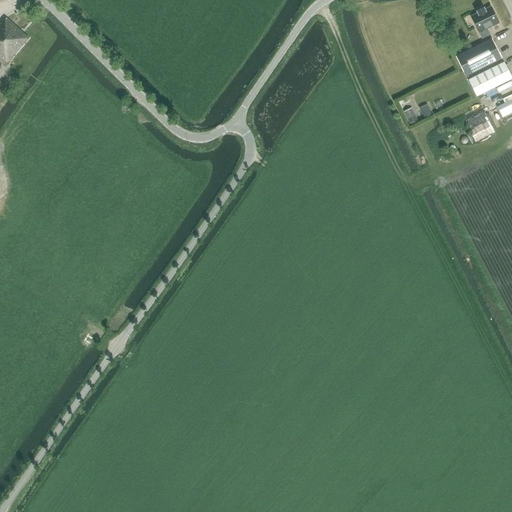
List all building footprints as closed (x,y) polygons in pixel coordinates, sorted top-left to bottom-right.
[(478,14),(472,17),(483,38),(490,35),(487,29),(499,23),(491,7),(485,10),(484,8),(477,12),(478,14)] [(0,23),(0,60),(6,66),(30,39),(7,18),(2,24),(0,23)] [(456,56),(466,78),(468,77),(479,71),(503,59),(492,38),(456,56)] [(511,81),(511,79),(495,86),(498,92),(511,85),(511,81)] [(511,92),(495,98),(497,104),(511,98),(511,92)] [(412,94),(398,99),(401,108),(415,104),(412,94)] [(511,109),(511,102),(500,108),(503,114),(511,109)] [(421,107),(425,117),(433,113),(428,104),(421,107)] [(404,112),(410,124),(418,120),(412,108),(404,112)] [(469,127),(476,142),(494,133),(487,118),(469,127)] [(455,166),(468,193),(480,188),(467,160),(455,166)]
